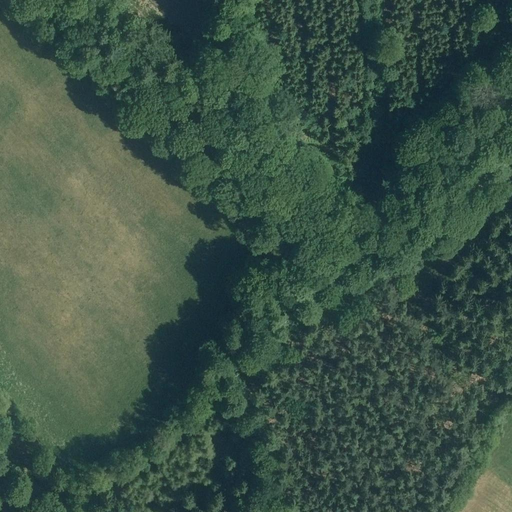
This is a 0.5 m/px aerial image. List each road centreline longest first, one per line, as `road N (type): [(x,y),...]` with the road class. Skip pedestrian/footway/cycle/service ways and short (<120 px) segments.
road 1 (track): [(22,0),(260,231),(287,244),(358,252)]
road 2 (track): [(240,511),(263,458),(229,403),(224,373),(256,329),(358,252)]
road 3 (track): [(358,252),(373,106),(371,0)]
road 4 (track): [(358,252),(394,235),(511,104)]
